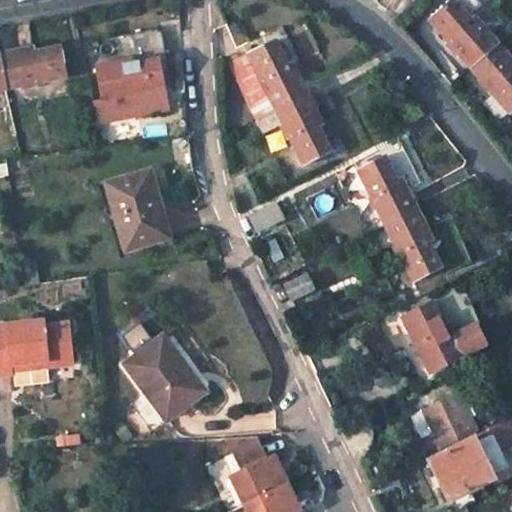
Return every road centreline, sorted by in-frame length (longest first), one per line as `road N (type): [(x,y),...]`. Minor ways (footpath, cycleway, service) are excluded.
road 1 (unclassified): [(198,0),(203,133),(234,242),(368,511)]
road 2 (unclassified): [(334,0),(430,82),(511,199)]
